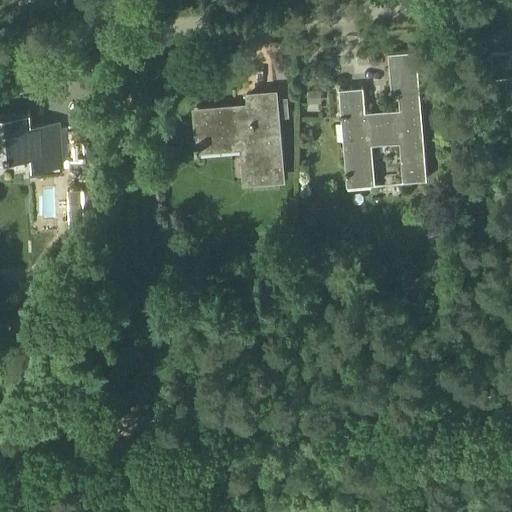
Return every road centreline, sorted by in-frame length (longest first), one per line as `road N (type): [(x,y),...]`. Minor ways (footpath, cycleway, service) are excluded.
road 1 (track): [(0,438),(511,395)]
road 2 (residential): [(120,34),(511,1)]
road 3 (residential): [(0,43),(120,34)]
